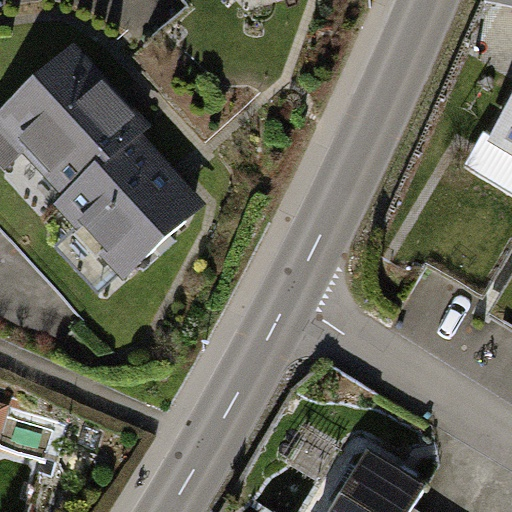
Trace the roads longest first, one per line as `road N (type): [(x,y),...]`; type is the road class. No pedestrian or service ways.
road 1 (tertiary): [(424,0),(292,304)]
road 2 (residential): [(511,431),(292,304)]
road 3 (tertiary): [(292,304),(168,511)]
